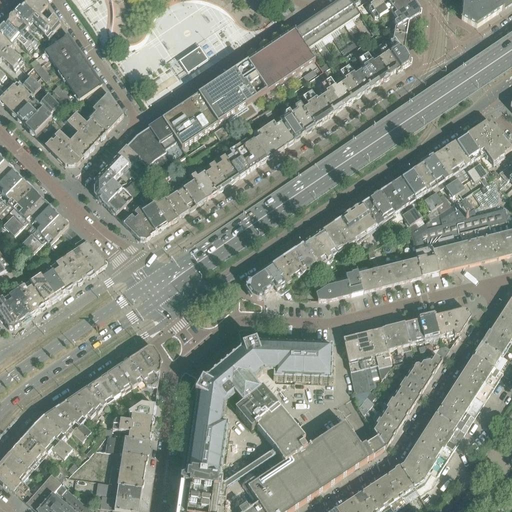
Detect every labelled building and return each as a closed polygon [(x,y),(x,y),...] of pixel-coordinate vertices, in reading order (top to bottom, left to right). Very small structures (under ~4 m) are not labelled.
[(54,19),(41,0),(39,0),(29,0),(14,17),(29,32),(33,27),(45,39),(49,34),(44,29),(54,19)] [(359,18),(347,0),(345,0),(340,4),(352,22),(359,18)] [(371,16),(395,0),(381,0),(382,1),(379,3),(379,2),(369,9),(368,12),(371,16)] [(394,18),(414,4),(411,0),(395,0),(371,16),(374,21),(377,21),(387,15),(390,13),(394,18)] [(476,30),(504,12),(496,0),(463,0),(462,22),(476,30)] [(511,6),(511,1),(511,0),(496,0),(504,12),(507,9),(511,6)] [(352,22),(340,4),(332,9),(345,27),(352,22)] [(408,25),(419,18),(420,13),(414,4),(394,18),(397,23),(394,26),(397,29),(395,31),(394,37),(406,39),(408,25)] [(362,6),(357,10),(364,21),(365,20),(368,18),(369,17),(362,6)] [(345,27),(332,9),(325,14),(337,32),(345,27)] [(337,32),(325,14),(317,19),(330,37),(337,32)] [(26,36),(29,32),(14,17),(0,33),(0,35),(13,51),(17,46),(26,54),(31,50),(35,45),(26,36)] [(67,39),(54,19),(44,29),(49,34),(53,38),(60,45),(68,39),(67,39)] [(330,37),(317,19),(310,23),(322,42),(330,37)] [(322,42),(310,23),(303,28),(315,47),(322,42)] [(315,47),(303,28),(295,33),(307,52),(315,47)] [(315,64),(307,52),(295,33),(273,48),(237,72),(169,118),(162,122),(163,124),(176,144),(182,152),(188,148),(246,109),(246,110),(315,64)] [(10,53),(13,51),(0,35),(0,65),(2,63),(13,73),(18,78),(15,82),(18,85),(26,77),(23,73),(17,68),(21,63),(10,53)] [(410,62),(406,57),(404,52),(406,39),(394,37),(393,42),(394,43),(390,46),(389,46),(386,50),(401,74),(409,68),(410,62)] [(85,63),(78,54),(68,39),(60,45),(48,53),(46,55),(45,55),(62,80),(85,63)] [(350,53),(348,49),(346,46),(340,51),(341,52),(340,53),(343,57),(350,53)] [(401,74),(386,50),(383,46),(372,53),(376,58),(390,79),(396,75),(397,76),(401,74)] [(199,49),(179,62),(188,76),(200,67),(195,60),(202,54),(199,49)] [(362,58),(358,52),(354,55),(354,54),(349,58),(352,63),(357,59),(357,61),(362,58)] [(202,54),(195,60),(200,67),(208,62),(202,54)] [(336,62),(333,59),(331,55),(324,61),(328,67),(336,62)] [(390,79),(376,58),(371,62),(368,57),(363,60),(380,85),(383,83),(386,83),(389,81),(390,79)] [(380,85),(363,60),(359,63),(362,68),(358,71),(371,91),(380,85)] [(103,89),(92,73),(85,63),(62,80),(79,104),(99,91),(99,92),(103,89)] [(371,91),(358,71),(352,74),(349,69),(345,72),(349,79),(350,79),(354,85),(353,85),(357,92),(358,92),(362,97),(364,96),(367,96),(370,94),(371,91)] [(357,92),(353,85),(354,85),(350,79),(349,79),(345,72),(340,75),(344,81),(339,84),(352,105),(353,104),(362,97),(358,92),(357,92)] [(325,82),(321,77),(316,80),(320,86),(325,82)] [(0,103),(8,112),(25,95),(22,92),(25,89),(28,93),(36,85),(31,80),(20,90),(16,87),(10,93),(6,90),(2,94),(2,93),(0,95),(0,103)] [(352,105),(339,84),(334,87),(330,82),(325,85),(343,110),(345,109),(348,109),(351,106),(352,105)] [(34,105),(30,101),(41,90),(36,85),(28,93),(31,96),(28,98),(25,95),(8,112),(18,121),(34,105)] [(343,110),(325,85),(321,88),(324,93),(320,96),(334,117),(334,116),(343,110)] [(26,129),(43,112),(40,109),(42,107),(45,110),(58,97),(56,96),(55,94),(50,99),(48,97),(41,105),(38,108),(34,105),(18,121),(26,129)] [(334,117),(320,96),(315,99),(312,94),(307,97),(324,123),(327,121),(329,121),(333,119),(334,117)] [(52,114),(53,113),(57,110),(60,113),(64,109),(67,106),(65,104),(62,101),(59,98),(58,97),(45,110),(49,113),(46,116),(43,112),(26,129),(35,139),(49,126),(52,122),(53,121),(56,118),(52,114)] [(123,119),(108,97),(93,113),(96,116),(90,123),(106,137),(123,119)] [(324,123),(307,97),(302,100),(308,109),(304,112),(315,131),(322,126),(321,125),(324,123)] [(398,112),(396,113),(397,115),(404,125),(411,135),(412,138),(425,130),(423,127),(416,117),(410,107),(408,105),(398,112)] [(315,131),(304,112),(300,107),(279,121),(279,122),(278,122),(293,145),(315,131)] [(293,145),(278,122),(273,126),(268,130),(264,124),(275,115),(271,110),(260,118),(253,122),(257,128),(258,127),(263,133),(268,143),(271,141),(273,144),(276,142),(282,152),(293,145)] [(106,137),(90,123),(89,123),(90,124),(87,128),(73,115),(64,124),(67,127),(78,137),(74,141),(89,155),(106,137)] [(182,152),(176,144),(163,124),(162,122),(156,126),(149,131),(149,132),(165,155),(170,162),(167,164),(173,172),(175,170),(177,173),(190,164),(182,152)] [(511,151),(511,148),(491,126),(486,125),(477,131),(500,164),(504,162),(504,158),(504,157),(511,151)] [(70,146),(59,135),(55,132),(49,126),(35,139),(65,169),(77,168),(89,155),(74,141),(70,146)] [(500,164),(477,131),(466,138),(480,159),(484,156),(493,168),(496,168),(500,165),(500,164)] [(165,155),(149,132),(137,140),(153,163),(158,170),(169,163),(164,156),(165,155)] [(282,152),(276,142),(273,144),(271,141),(268,143),(263,133),(254,139),(252,140),(266,163),(282,152)] [(266,163),(252,140),(249,137),(241,144),(243,146),(240,148),(246,158),(244,159),(246,162),(243,164),(250,174),(266,163)] [(476,163),(480,160),(481,160),(480,159),(466,138),(455,145),(479,182),(482,180),(485,178),(486,176),(484,173),(482,173),(478,166),(476,163)] [(153,163),(137,140),(126,151),(146,170),(153,163)] [(472,195),(483,188),(483,187),(479,182),(455,145),(433,160),(448,182),(449,184),(458,196),(462,202),(472,195)] [(250,174),(243,164),(246,162),(244,159),(246,158),(240,148),(224,159),(224,160),(239,181),(250,174)] [(146,170),(126,151),(117,161),(138,180),(145,186),(154,177),(146,170)] [(239,181),(224,160),(203,174),(217,196),(239,181)] [(448,182),(433,160),(422,167),(440,193),(445,189),(445,190),(448,195),(448,197),(450,200),(452,200),(458,196),(449,184),(446,186),(444,184),(448,182)] [(138,180),(117,161),(106,172),(118,188),(138,180)] [(0,188),(14,175),(8,169),(4,165),(0,169),(0,188)] [(509,182),(511,179),(511,166),(509,168),(499,176),(507,185),(509,182)] [(440,193),(422,167),(412,174),(440,216),(451,209),(440,193)] [(101,205),(118,188),(106,172),(95,185),(95,198),(101,205)] [(217,196),(203,174),(202,173),(200,172),(198,172),(196,174),(194,176),(194,178),(191,181),(193,183),(206,203),(217,196)] [(440,216),(412,174),(401,181),(415,203),(421,200),(423,203),(422,203),(427,209),(426,212),(428,214),(431,215),(426,218),(428,221),(428,220),(430,223),(440,216)] [(6,201),(23,184),(20,180),(14,175),(0,188),(0,194),(1,196),(0,196),(0,207),(3,204),(0,200),(0,199),(2,198),(6,201)] [(133,202),(138,195),(139,193),(145,186),(138,180),(118,188),(101,205),(116,219),(133,202)] [(410,207),(415,203),(401,181),(390,189),(405,210),(408,208),(409,209),(406,212),(407,213),(415,225),(418,231),(425,227),(421,221),(421,218),(419,216),(417,216),(410,207)] [(206,203),(193,183),(189,185),(186,185),(181,188),(180,186),(173,191),(174,192),(169,196),(168,194),(162,198),(162,199),(178,222),(189,215),(189,214),(195,210),(196,210),(206,203)] [(14,211),(32,193),(27,187),(26,187),(23,184),(6,201),(3,204),(0,207),(0,220),(2,223),(14,211)] [(404,216),(402,213),(405,210),(390,189),(379,196),(399,225),(403,221),(405,224),(404,226),(406,229),(409,229),(415,225),(407,213),(404,216)] [(22,220),(40,201),(38,199),(38,198),(32,193),(14,211),(18,215),(4,230),(8,234),(19,223),(16,220),(19,217),(22,220)] [(511,258),(511,234),(510,235),(508,224),(507,224),(504,212),(476,219),(474,211),(480,207),(472,195),(462,202),(451,209),(440,216),(430,223),(427,225),(425,227),(418,231),(411,236),(415,253),(422,281),(481,266),(511,258)] [(399,225),(379,196),(368,203),(377,216),(370,220),(379,232),(385,228),(389,225),(393,229),(399,225)] [(167,230),(153,209),(151,210),(148,206),(152,204),(147,197),(141,201),(145,206),(145,210),(140,213),(155,237),(156,237),(167,230)] [(178,222),(162,199),(161,199),(159,199),(157,200),(156,202),(156,204),(152,207),(153,209),(167,230),(167,229),(178,222)] [(32,230),(50,211),(45,205),(40,201),(22,220),(19,223),(8,234),(14,240),(25,229),(28,226),(32,230)] [(134,217),(139,212),(138,210),(133,202),(116,219),(122,225),(128,219),(129,220),(133,216),(134,217)] [(379,232),(370,220),(377,216),(368,203),(334,226),(342,239),(348,235),(356,247),(374,235),(376,237),(380,234),(379,232)] [(41,239),(60,220),(56,217),(50,211),(32,230),(29,234),(33,237),(22,248),(27,253),(38,242),(41,239)] [(155,237),(140,213),(139,212),(134,217),(133,216),(129,220),(128,219),(122,225),(140,243),(145,244),(155,237)] [(53,245),(61,237),(69,229),(63,223),(63,224),(60,220),(41,239),(44,241),(41,244),(38,242),(27,253),(32,258),(44,247),(43,247),(46,244),(51,248),(53,245)] [(356,247),(348,235),(342,239),(334,226),(323,234),(337,256),(339,258),(356,247)] [(406,236),(404,233),(401,228),(391,234),(386,238),(393,243),(406,236)] [(337,256),(323,234),(292,254),(307,275),(308,275),(312,273),(337,256)] [(105,265),(83,243),(75,249),(78,253),(94,278),(105,271),(105,265)] [(94,278),(78,253),(67,260),(76,273),(70,277),(77,287),(78,288),(80,288),(82,286),(83,285),(83,284),(83,283),(87,280),(89,281),(90,281),(94,278)] [(422,281),(415,253),(406,256),(408,265),(402,266),(407,285),(422,281)] [(9,268),(0,254),(0,288),(15,278),(10,271),(5,275),(3,272),(9,268)] [(307,275),(292,254),(283,260),(296,282),(307,275)] [(77,287),(70,277),(76,273),(67,260),(49,272),(64,295),(66,294),(69,295),(72,292),(73,289),(77,287)] [(296,282),(283,260),(273,267),(286,288),(296,282)] [(407,285),(402,266),(401,261),(387,265),(387,267),(386,267),(392,288),(407,285)] [(363,296),(358,277),(357,274),(354,262),(349,265),(352,276),(350,276),(348,265),(344,267),(343,268),(346,278),(351,299),(363,296)] [(286,288),(273,267),(263,274),(271,286),(276,294),(286,288)] [(392,288),(386,267),(372,271),(372,274),(377,292),(392,288)] [(64,295),(49,272),(32,283),(47,307),(49,306),(52,306),(62,299),(62,296),(64,295)] [(271,286),(263,274),(254,280),(262,292),(271,286)] [(377,292),(372,274),(358,277),(363,296),(377,292)] [(351,299),(346,278),(337,280),(338,284),(314,290),(315,296),(318,304),(328,304),(351,299)] [(262,292),(254,280),(247,284),(246,290),(252,299),(262,292)] [(47,307),(32,283),(20,292),(28,304),(22,308),(29,319),(30,320),(32,319),(34,318),(36,316),(35,315),(39,312),(41,313),(42,313),(45,311),(45,310),(46,308),(47,307)] [(271,286),(262,292),(252,299),(257,302),(267,302),(267,301),(276,294),(271,286)] [(29,319),(22,308),(28,304),(20,292),(4,302),(21,327),(25,324),(26,321),(29,319)] [(21,327),(4,302),(0,296),(0,318),(8,331),(14,332),(21,327)] [(511,299),(482,347),(501,359),(509,346),(511,347),(511,299)] [(465,311),(434,319),(439,340),(450,337),(453,336),(454,340),(456,339),(459,338),(471,319),(465,311)] [(434,319),(404,327),(410,347),(424,344),(439,340),(434,319)] [(404,327),(382,332),(386,348),(388,354),(396,352),(397,357),(403,355),(405,365),(413,363),(410,347),(404,327)] [(382,332),(369,336),(372,348),(378,369),(381,383),(387,375),(391,371),(390,368),(392,368),(388,356),(388,354),(386,348),(382,332)] [(369,336),(356,339),(358,349),(369,393),(369,394),(370,394),(379,382),(377,375),(376,369),(378,369),(372,348),(369,336)] [(356,339),(343,342),(343,343),(345,348),(348,366),(353,390),(357,410),(362,405),(367,400),(370,396),(370,394),(369,394),(369,393),(358,349),(356,339)] [(377,440),(361,451),(344,426),(318,443),(306,451),(302,445),(305,443),(280,413),(279,413),(278,411),(279,410),(262,391),(260,393),(253,384),(263,376),(257,346),(256,344),(242,349),(242,351),(204,383),(202,382),(195,395),(197,396),(192,433),(185,479),(184,479),(184,480),(181,481),(180,485),(183,487),(184,488),(180,511),(294,511),(385,452),(377,440)] [(330,383),(332,349),(257,346),(263,376),(274,376),(274,381),(330,383)] [(493,371),(501,359),(482,347),(474,359),(493,371)] [(427,387),(442,363),(449,352),(445,349),(440,350),(435,358),(431,365),(429,363),(423,365),(420,369),(418,367),(415,367),(413,370),(414,371),(410,376),(427,387)] [(155,407),(161,366),(160,361),(154,351),(148,350),(129,363),(143,385),(146,390),(147,389),(148,389),(146,406),(155,407)] [(464,437),(493,392),(502,377),(493,371),(474,359),(436,419),(464,437)] [(143,385),(129,363),(118,371),(132,391),(143,385)] [(132,391),(118,371),(107,378),(121,398),(122,399),(132,391)] [(414,407),(427,387),(410,376),(406,382),(405,381),(399,390),(401,391),(397,397),(414,407)] [(121,398),(107,378),(88,391),(105,406),(112,401),(114,403),(121,398)] [(106,407),(105,406),(88,391),(66,405),(85,422),(87,419),(91,422),(96,416),(98,417),(106,407)] [(371,395),(367,400),(372,404),(376,399),(371,395)] [(401,427),(414,407),(397,397),(393,403),(392,401),(386,410),(388,411),(384,417),(401,427)] [(362,405),(368,413),(373,407),(367,400),(362,405)] [(82,427),(86,423),(85,422),(66,405),(55,413),(71,428),(72,429),(75,425),(80,429),(77,432),(86,441),(91,436),(82,427)] [(362,405),(357,410),(363,419),(368,413),(362,405)] [(153,420),(155,407),(146,406),(142,406),(129,415),(130,417),(132,417),(153,420)] [(69,431),(71,428),(55,413),(44,420),(65,439),(68,441),(72,437),(82,446),(86,441),(77,432),(76,431),(73,434),(69,431)] [(149,445),(151,432),(153,420),(132,417),(131,424),(115,421),(114,423),(113,433),(129,435),(128,441),(149,445)] [(385,452),(401,427),(384,417),(380,423),(379,422),(376,426),(377,427),(373,434),(377,440),(385,452),(385,451),(385,452)] [(441,474),(464,437),(436,419),(409,459),(422,468),(421,470),(437,480),(441,483),(445,476),(441,474)] [(61,443),(65,439),(44,420),(35,429),(68,458),(72,453),(61,443)] [(68,458),(35,429),(27,438),(48,457),(51,452),(63,463),(68,458)] [(31,476),(48,457),(27,438),(18,448),(10,458),(31,476)] [(147,461),(149,445),(128,441),(122,440),(122,441),(119,456),(147,461)] [(89,460),(95,453),(92,450),(86,457),(89,460)] [(145,476),(147,461),(119,456),(114,456),(109,487),(142,492),(145,476)] [(22,486),(30,477),(31,476),(10,458),(9,459),(0,468),(0,484),(23,503),(27,498),(31,502),(33,500),(29,496),(30,496),(30,495),(31,494),(29,492),(22,486)] [(437,480),(421,470),(422,468),(409,459),(403,469),(402,470),(417,492),(415,493),(419,498),(430,491),(437,480)] [(71,476),(78,470),(74,466),(68,473),(71,476)] [(419,498),(415,493),(417,492),(402,470),(376,487),(392,511),(397,511),(406,506),(409,504),(419,498)] [(32,511),(40,511),(61,488),(51,479),(33,500),(31,502),(27,507),(32,511)] [(140,505),(142,492),(109,487),(98,486),(96,498),(108,500),(114,501),(140,505)] [(392,511),(376,487),(349,505),(354,511),(392,511)] [(65,511),(76,500),(66,492),(61,488),(40,511),(65,511)] [(88,511),(89,511),(80,504),(76,500),(65,511),(88,511)] [(138,511),(140,505),(114,501),(112,511),(138,511)]
